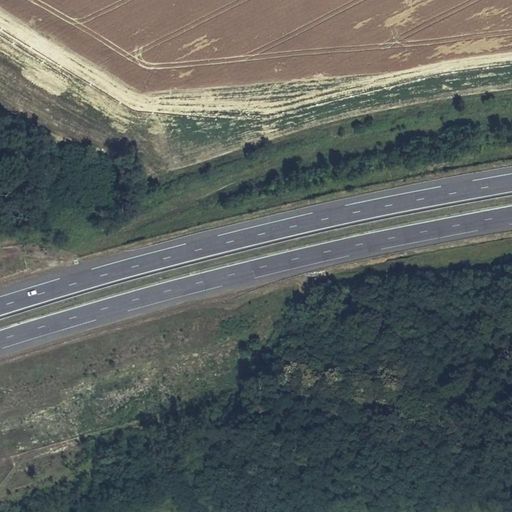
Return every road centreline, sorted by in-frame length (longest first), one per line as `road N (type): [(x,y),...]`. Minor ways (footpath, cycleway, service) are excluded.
road 1 (motorway): [(0,340),(289,259),(511,214)]
road 2 (motorway): [(511,182),(245,237),(0,306)]
